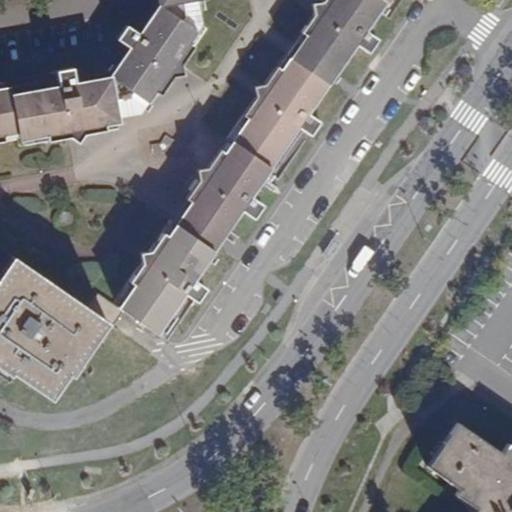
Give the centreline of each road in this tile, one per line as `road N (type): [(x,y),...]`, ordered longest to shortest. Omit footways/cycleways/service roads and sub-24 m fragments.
road 1 (tertiary): [(511,48),(232,435),(128,511)]
road 2 (tertiary): [(290,511),(328,426),(511,160)]
